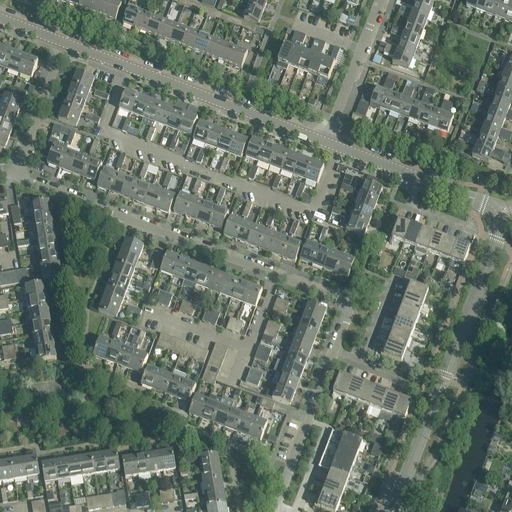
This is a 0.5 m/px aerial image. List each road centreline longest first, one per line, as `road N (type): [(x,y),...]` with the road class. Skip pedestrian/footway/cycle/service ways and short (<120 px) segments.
road 1 (residential): [(340,148),(315,214),(103,132),(128,67)]
road 2 (tertiary): [(498,212),(494,245),(392,511)]
road 3 (residential): [(275,276),(17,172)]
road 4 (tertiary): [(326,143),(128,67)]
road 5 (residential): [(152,318),(248,352),(275,276)]
road 6 (tertiary): [(498,212),(340,148)]
road 7 (residential): [(326,143),(379,0)]
road 8 (residential): [(17,172),(61,42)]
road 9 (residential): [(334,353),(352,306),(275,276)]
